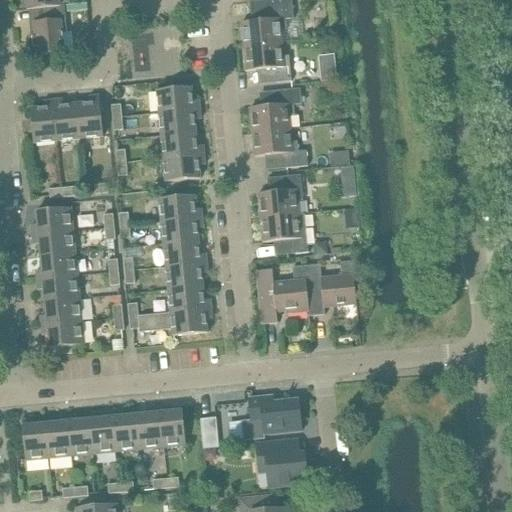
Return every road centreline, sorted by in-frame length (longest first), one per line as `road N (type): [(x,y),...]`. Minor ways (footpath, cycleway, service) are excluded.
road 1 (residential): [(249,374),(216,0)]
road 2 (residential): [(485,351),(451,0)]
road 3 (residential): [(21,396),(6,252),(1,69)]
road 4 (residential): [(185,0),(113,8),(102,27),(98,69),(32,78),(1,69)]
road 5 (residential): [(21,396),(249,374)]
road 6 (residential): [(322,367),(485,351)]
road 7 (residential): [(501,511),(485,351)]
road 8 (residential): [(316,511),(334,491),(322,367)]
